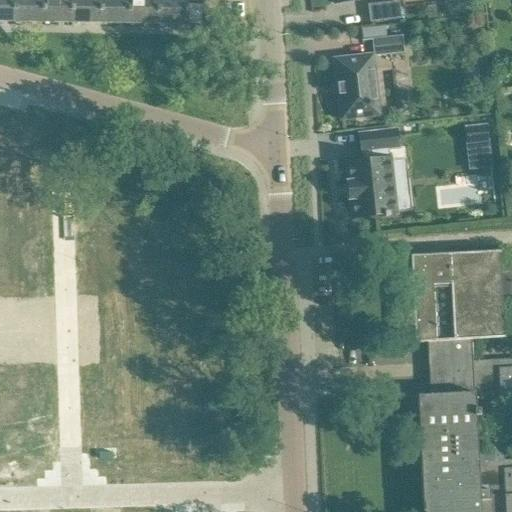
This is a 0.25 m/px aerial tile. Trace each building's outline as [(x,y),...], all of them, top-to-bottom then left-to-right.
[(0,0),(0,21),(15,22),(14,0),(0,0)] [(43,23),(43,0),(14,0),(15,22),(43,23)] [(72,23),(72,0),(43,0),(43,23),(72,23)] [(101,23),(101,0),(72,0),(72,23),(101,23)] [(129,24),(129,0),(101,0),(101,23),(129,24)] [(158,24),(158,0),(129,0),(129,24),(158,24)] [(188,2),(187,0),(158,0),(158,24),(187,25),(188,2)] [(400,18),(398,2),(369,6),(371,21),(400,18)] [(200,23),(201,4),(189,4),(188,23),(200,23)] [(404,53),(402,36),(362,41),(362,42),(372,41),(374,57),(404,53)] [(379,115),(372,56),(334,60),(341,120),(379,115)] [(0,115),(0,162),(11,166),(24,122),(0,115)] [(488,125),(465,127),(466,141),(489,139),(488,125)] [(371,161),(346,164),(348,183),(347,183),(348,188),(349,187),(350,195),(349,195),(349,200),(350,200),(352,219),(381,216),(381,218),(389,217),(389,215),(396,214),(394,195),(403,193),(400,162),(391,164),(390,159),(388,159),(387,149),(398,148),(397,131),(359,135),(361,152),(371,151),(371,161)] [(421,207),(420,150),(410,151),(410,207),(421,207)] [(13,200),(0,199),(0,236),(44,235),(43,211),(13,212),(13,200)] [(163,205),(119,206),(120,236),(163,235),(163,205)] [(0,273),(15,273),(15,260),(45,259),(44,235),(0,236),(0,273)] [(163,235),(120,236),(121,266),(164,265),(163,235)] [(511,511),(511,460),(503,461),(500,397),(511,396),(511,359),(473,362),(472,341),(504,339),(502,301),(511,300),(511,265),(500,266),(500,252),(410,257),(415,344),(428,343),(430,396),(418,396),(423,511),(511,511)] [(165,281),(121,282),(122,312),(166,311),(165,281)] [(166,311),(122,312),(123,342),(167,341),(166,311)] [(10,373),(0,373),(0,381),(10,381),(10,373)] [(33,378),(18,379),(19,387),(33,386),(33,378)] [(182,387),(157,388),(158,433),(183,432),(182,387)] [(157,388),(132,388),(133,434),(158,433),(157,388)] [(44,426),(20,427),(21,465),(45,464),(44,426)] [(20,427),(0,427),(0,465),(21,465),(20,427)]
